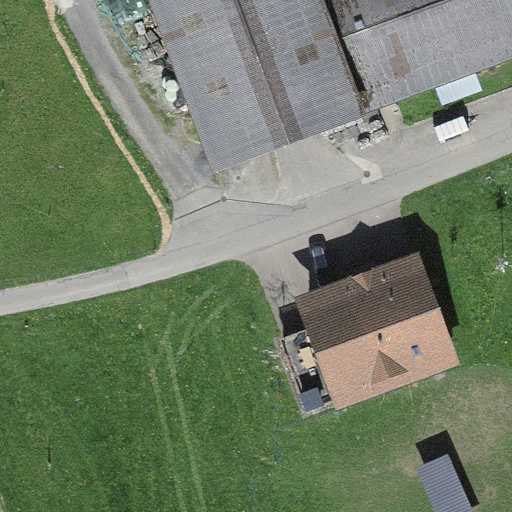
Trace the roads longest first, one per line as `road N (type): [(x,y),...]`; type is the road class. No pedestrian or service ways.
road 1 (track): [(511,139),(221,247)]
road 2 (track): [(221,247),(90,63),(66,0)]
road 3 (track): [(221,247),(0,303)]
